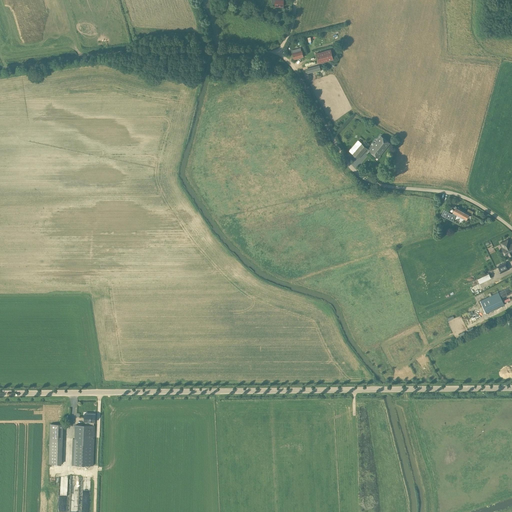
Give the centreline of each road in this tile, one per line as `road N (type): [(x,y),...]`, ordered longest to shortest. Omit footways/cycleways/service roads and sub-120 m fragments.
road 1 (tertiary): [(0,394),(511,388)]
road 2 (unclassified): [(511,229),(456,194),(376,183),(343,157),(277,52),(294,0)]
road 3 (track): [(277,52),(150,48),(0,66)]
